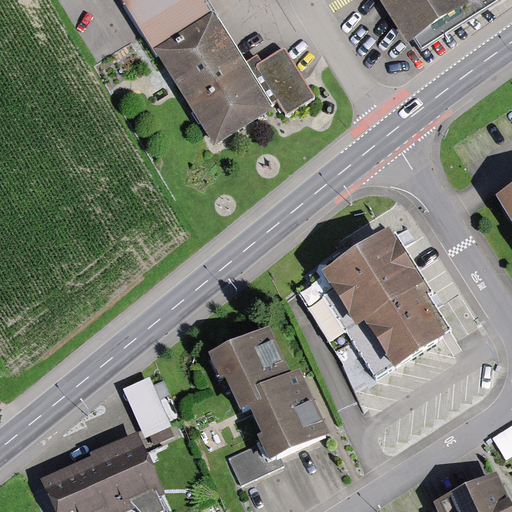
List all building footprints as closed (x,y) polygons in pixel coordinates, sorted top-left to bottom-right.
[(202,0),(118,0),(211,146),(271,108),(202,0)] [(378,0),(409,48),(484,0),(378,0)] [(285,57),(259,74),(288,120),(314,103),(285,57)] [(390,234),(314,282),(380,384),(455,335),(390,234)] [(272,325),(210,353),(239,414),(252,408),(271,451),(247,462),(259,490),(301,471),(295,457),(332,440),(301,372),(296,375),(272,325)] [(152,389),(125,400),(145,447),(172,436),(152,389)] [(137,441),(36,481),(48,511),(122,511),(160,497),(137,441)] [(511,511),(498,487),(445,511),(511,511)]
